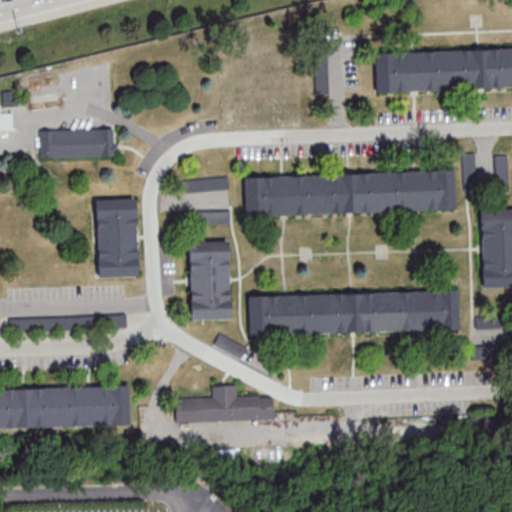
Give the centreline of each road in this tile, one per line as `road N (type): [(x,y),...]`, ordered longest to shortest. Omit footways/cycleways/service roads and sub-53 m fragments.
road 1 (residential): [(511,129),(203,143),(162,172),(153,203),(162,319),(196,350),(291,394),(326,399),(511,391)]
road 2 (residential): [(218,511),(188,491),(0,497)]
road 3 (residential): [(162,319),(132,339),(94,346),(0,348)]
